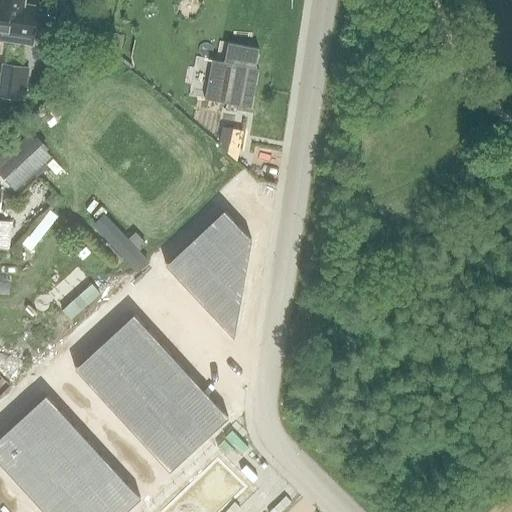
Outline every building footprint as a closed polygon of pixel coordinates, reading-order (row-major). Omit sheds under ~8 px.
[(0,0),(0,40),(32,45),(37,6),(24,5),(24,0),(0,0)] [(56,50),(59,27),(38,24),(35,47),(56,50)] [(30,68),(3,63),(0,81),(0,96),(29,102),(32,90),(26,89),(30,68)] [(63,91),(45,107),(56,120),(74,105),(63,91)] [(241,146),(244,133),(223,129),(221,142),(241,146)] [(51,157),(28,132),(0,158),(0,174),(15,191),(35,172),(38,175),(47,167),(43,164),(51,157)] [(223,210),(164,264),(233,338),(251,239),(223,210)] [(12,280),(0,278),(0,290),(10,292),(12,280)] [(133,314),(74,368),(169,471),(228,417),(133,314)] [(45,394),(0,435),(0,463),(44,511),(124,511),(140,498),(45,394)] [(218,458),(159,511),(219,511),(246,488),(218,458)]
